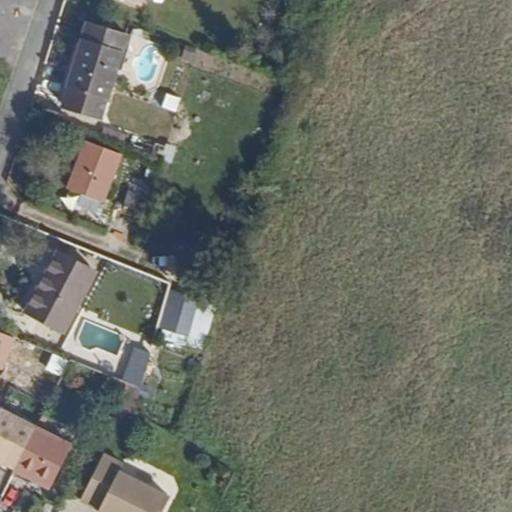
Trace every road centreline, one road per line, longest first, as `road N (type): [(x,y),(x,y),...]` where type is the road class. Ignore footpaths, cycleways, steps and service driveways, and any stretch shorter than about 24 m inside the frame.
road 1 (residential): [(361,511),(373,400),(429,296),(458,50),(469,40),(511,39)]
road 2 (residential): [(50,0),(0,153)]
